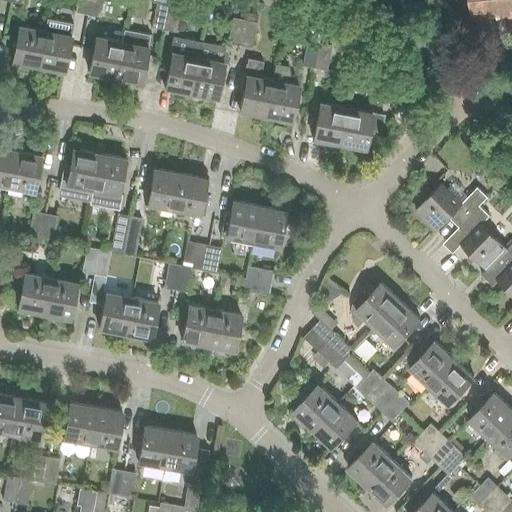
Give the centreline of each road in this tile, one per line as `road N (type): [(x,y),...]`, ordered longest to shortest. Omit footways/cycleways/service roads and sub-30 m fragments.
road 1 (residential): [(358,206),(203,137),(121,116),(0,105)]
road 2 (residential): [(240,418),(189,389),(115,368),(0,350)]
road 3 (residential): [(240,418),(329,244),(358,206)]
road 4 (residential): [(511,356),(358,206)]
road 5 (residential): [(358,206),(470,91)]
road 6 (unclassified): [(470,91),(366,0)]
road 7 (residential): [(335,511),(240,418)]
